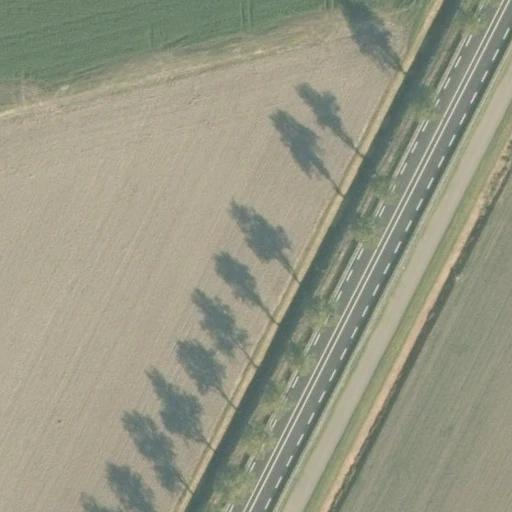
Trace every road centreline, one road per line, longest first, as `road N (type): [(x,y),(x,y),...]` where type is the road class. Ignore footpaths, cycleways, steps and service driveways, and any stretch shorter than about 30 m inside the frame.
road 1 (trunk): [(242,511),(503,0)]
road 2 (unclassified): [(288,511),(511,71)]
